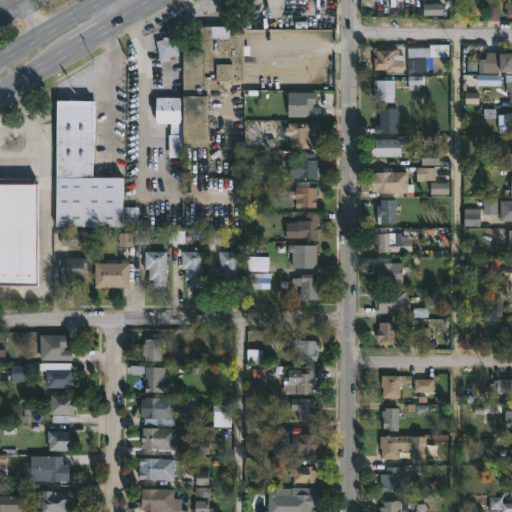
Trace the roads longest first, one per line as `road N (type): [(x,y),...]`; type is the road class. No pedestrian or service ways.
road 1 (residential): [(347,511),(348,0)]
road 2 (residential): [(347,319),(0,322)]
road 3 (residential): [(112,511),(115,319)]
road 4 (residential): [(511,360),(346,364)]
road 5 (residential): [(511,34),(349,31)]
